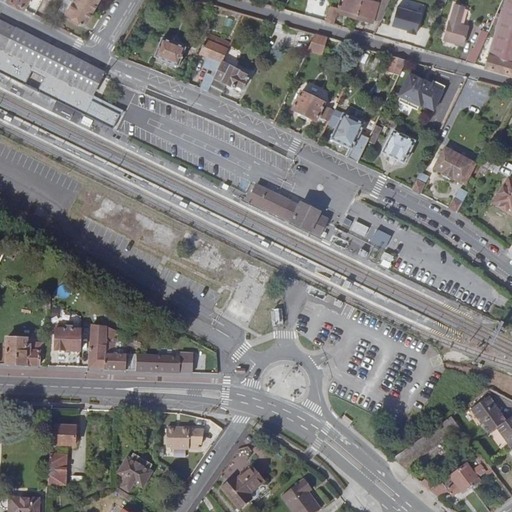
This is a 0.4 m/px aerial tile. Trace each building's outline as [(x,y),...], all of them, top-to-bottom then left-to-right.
[(6,0),(6,1),(23,10),(28,0),(6,0)] [(99,0),(74,0),(74,1),(93,12),(99,0)] [(344,0),(341,13),(356,18),(361,0),(344,0)] [(374,15),(377,2),(368,0),(361,0),(356,18),(372,22),(373,19),(374,15)] [(421,12),(423,5),(405,0),(399,0),(398,6),(421,12)] [(511,0),(504,0),(495,32),(485,68),(511,75),(511,0)] [(78,21),(84,25),(93,12),(74,1),(67,14),(72,18),(71,20),(77,23),(78,21)] [(382,18),(388,5),(377,2),(374,15),(382,18)] [(461,5),(445,39),(463,48),(472,29),(463,25),(470,9),(461,5)] [(331,6),(326,23),(333,24),(338,8),(337,8),(331,6)] [(397,8),(392,25),(408,30),(407,33),(416,35),(421,14),(397,8)] [(0,46),(6,50),(17,29),(0,20),(0,46)] [(94,94),(104,74),(17,29),(6,50),(94,94)] [(465,62),(474,65),(488,33),(482,31),(474,49),(472,48),(465,62)] [(326,37),(315,34),(308,50),(322,55),(326,37)] [(212,83),(220,66),(230,46),(209,36),(200,56),(208,60),(204,69),(212,73),(210,77),(206,75),(200,89),(208,93),(212,83)] [(154,59),(178,68),(186,49),(162,40),(154,59)] [(385,70),(399,77),(407,61),(391,56),(385,70)] [(243,87),(247,75),(220,66),(212,83),(215,85),(217,81),(226,84),(236,87),(237,85),(243,87)] [(409,73),(399,95),(400,96),(398,100),(417,109),(419,105),(421,106),(422,104),(434,110),(445,85),(433,79),(431,83),(409,73)] [(208,93),(221,97),(226,84),(217,81),(215,85),(212,83),(208,93)] [(315,123),(323,104),(301,93),(291,111),(315,123)] [(325,119),(329,120),(335,110),(331,108),(325,119)] [(361,134),(366,123),(335,109),(335,110),(329,120),(328,124),(336,128),(331,139),(351,150),(348,157),(358,162),(368,141),(370,139),(361,134)] [(376,132),(378,126),(376,125),(370,139),(368,141),(374,144),(379,134),(376,132)] [(403,162),(416,137),(394,127),(382,152),(403,162)] [(463,180),(473,158),(445,144),(434,166),(440,169),(439,171),(451,176),(452,175),(463,180)] [(493,147),(490,153),(496,157),(499,151),(493,147)] [(496,174),(503,161),(496,157),(490,153),(483,166),(489,170),(496,174)] [(489,170),(483,166),(480,172),(485,176),(489,170)] [(420,192),(428,177),(421,173),(413,189),(420,192)] [(492,204),(511,219),(511,182),(510,181),(492,204)] [(252,196),(250,201),(321,236),(322,233),(325,228),(327,223),(329,219),(319,215),(320,212),(311,208),(302,204),(301,206),(276,194),(257,185),(252,196)] [(450,206),(457,211),(466,195),(459,191),(450,206)] [(365,236),(369,227),(356,220),(351,229),(365,236)] [(391,235),(376,228),(370,241),(385,248),(391,235)] [(385,253),(382,259),(392,263),(395,258),(385,253)] [(88,368),(104,368),(106,328),(91,321),(88,368)] [(54,351),(79,352),(80,331),(72,330),(72,327),(56,326),(54,351)] [(115,338),(116,332),(106,328),(104,368),(104,371),(125,372),(125,371),(126,356),(114,354),(115,338)] [(135,351),(139,343),(116,332),(115,338),(122,341),(121,343),(127,346),(127,348),(135,351)] [(26,339),(8,338),(6,365),(38,366),(39,348),(29,347),(29,344),(26,343),(26,339)] [(194,352),(181,353),(180,358),(180,374),(193,374),(194,352)] [(137,356),(126,356),(125,371),(132,371),(132,362),(136,362),(137,356)] [(136,362),(132,362),(132,371),(132,372),(180,374),(180,358),(137,356),(136,362)] [(511,418),(509,420),(491,397),(472,411),(490,435),(498,429),(511,447),(511,418)] [(431,432),(437,440),(459,424),(453,416),(431,432)] [(74,447),(75,428),(55,427),(54,446),(74,447)] [(190,429),(167,429),(166,448),(170,448),(170,450),(189,451),(189,445),(190,431),(190,429)] [(205,446),(205,431),(190,431),(189,445),(205,446)] [(403,453),(408,460),(437,440),(431,432),(403,453)] [(392,460),(400,466),(408,460),(403,453),(392,460)] [(133,455),(129,462),(147,472),(150,465),(133,455)] [(65,487),(67,457),(49,456),(48,486),(65,487)] [(129,462),(126,460),(118,475),(124,479),(118,489),(127,494),(133,484),(142,489),(150,474),(147,472),(129,462)] [(486,463),(473,473),(467,466),(460,471),(460,472),(460,473),(459,474),(472,490),(481,484),(478,480),(485,475),(488,478),(494,473),(486,463)] [(238,480),(237,477),(223,488),(240,508),(253,496),(251,494),(267,480),(253,467),(238,480)] [(460,493),(463,496),(472,490),(459,474),(458,474),(457,473),(450,478),(453,483),(445,488),(442,484),(437,487),(430,492),(439,500),(449,494),(452,499),(460,493)] [(316,486),(310,478),(286,494),(297,511),(318,511),(325,508),(311,489),(316,486)] [(445,488),(453,483),(450,478),(442,484),(445,488)] [(421,484),(430,492),(437,487),(428,479),(421,484)] [(37,511),(39,500),(10,498),(8,511),(37,511)]
